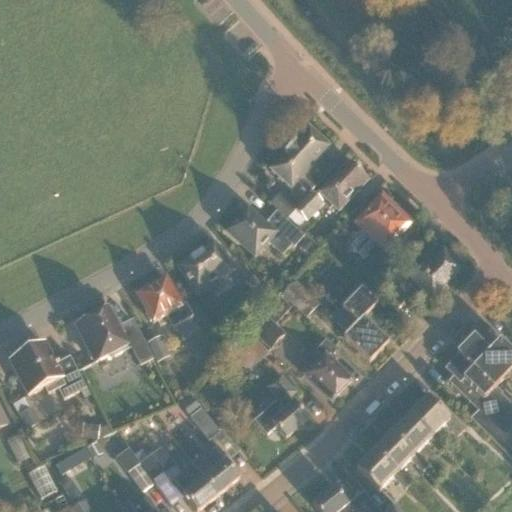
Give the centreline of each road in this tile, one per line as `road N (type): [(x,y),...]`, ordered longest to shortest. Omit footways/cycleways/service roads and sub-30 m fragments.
road 1 (residential): [(0,334),(199,219),(291,64)]
road 2 (residential): [(247,511),(311,461),(504,267)]
road 3 (unclassified): [(430,201),(291,64)]
